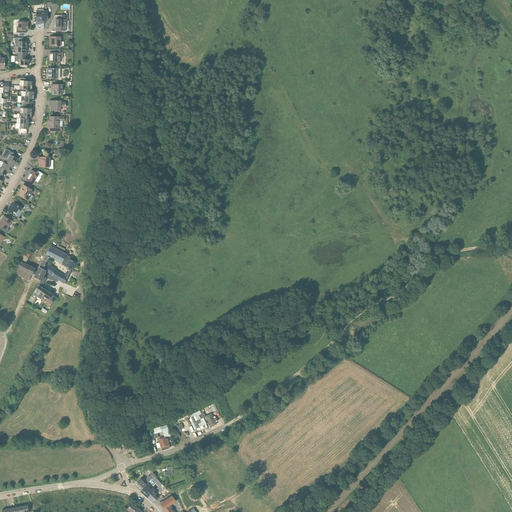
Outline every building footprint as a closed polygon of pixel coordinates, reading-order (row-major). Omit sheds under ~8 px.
[(47,21),(47,16),(47,10),(43,11),(43,13),(36,13),(36,24),(41,24),(41,23),(44,23),(44,21),(47,21)] [(66,31),(66,21),(67,21),(68,15),(60,15),(60,20),(55,20),(55,31),(66,31)] [(24,30),(27,30),(28,22),(18,22),(18,30),(16,30),(16,33),(24,33),(24,30)] [(61,37),(54,37),(49,37),(49,47),(60,47),(61,37)] [(23,38),(18,38),(14,38),(14,40),(18,40),(18,47),(27,47),(27,44),(26,44),(26,41),(23,41),(23,38)] [(18,47),(13,47),(13,50),(18,50),(18,56),(26,56),(26,50),(27,50),(27,47),(18,47)] [(63,53),(54,53),(49,53),(49,63),(60,63),(60,59),(63,59),(63,53)] [(26,60),(26,56),(18,56),(14,56),(14,61),(18,61),(19,62),(20,62),(20,65),(28,65),(29,62),(30,62),(30,60),(26,60)] [(57,69),(52,69),(47,69),(47,74),(48,74),(48,79),(57,79),(57,69)] [(62,85),(56,85),(51,85),(51,88),(52,88),(52,95),(62,95),(62,85)] [(61,101),(54,101),(49,101),(49,108),(51,108),(51,111),(56,111),(61,111),(61,108),(66,108),(66,107),(65,103),(66,102),(61,102),(61,101)] [(64,117),(54,117),(49,117),(49,121),(48,121),(48,128),(49,128),(49,132),(61,132),(62,128),(59,128),(59,121),(64,121),(64,117)] [(28,124),(20,123),(17,123),(16,129),(18,129),(18,134),(20,135),(21,134),(26,135),(27,129),(28,124)] [(2,156),(8,160),(17,164),(18,163),(16,162),(18,159),(15,157),(16,154),(10,151),(6,149),(2,156)] [(8,160),(3,157),(1,161),(4,163),(6,164),(10,166),(10,167),(12,168),(14,165),(16,166),(17,164),(8,160)] [(50,157),(43,157),(38,157),(38,160),(39,160),(39,167),(50,167),(50,157)] [(4,163),(1,161),(0,161),(0,166),(1,167),(10,172),(11,171),(9,170),(10,167),(10,166),(6,164),(4,163)] [(9,174),(10,172),(1,167),(0,166),(0,175),(1,177),(2,174),(5,176),(7,173),(9,174)] [(39,175),(35,173),(31,170),(26,179),(33,184),(39,175)] [(33,191),(27,188),(23,185),(21,188),(22,189),(18,195),(22,198),(28,201),(33,191)] [(23,208),(18,205),(14,202),(12,205),(11,204),(7,211),(11,213),(15,216),(19,209),(21,211),(23,208)] [(9,231),(8,227),(9,227),(10,225),(10,224),(12,221),(3,216),(1,220),(2,220),(1,222),(0,221),(0,222),(0,223),(0,226),(1,227),(0,227),(0,229),(5,232),(7,234),(9,231)] [(51,261),(56,263),(57,261),(62,264),(66,266),(72,270),(76,262),(70,259),(71,258),(66,255),(67,254),(51,246),(46,255),(52,259),(51,261)] [(31,255),(27,253),(25,252),(24,254),(23,254),(14,273),(29,281),(32,275),(36,269),(27,264),(30,257),(31,255)] [(37,279),(40,280),(41,281),(44,276),(45,274),(46,273),(45,273),(46,271),(49,265),(52,259),(46,255),(40,267),(35,277),(37,279)] [(60,273),(56,270),(56,269),(49,265),(46,271),(49,274),(57,279),(64,283),(68,277),(60,273)] [(42,285),(46,278),(44,276),(41,281),(40,280),(38,285),(39,286),(34,294),(32,297),(33,298),(34,299),(35,299),(37,296),(38,297),(40,293),(43,288),(41,287),(42,285)] [(45,301),(47,298),(51,293),(43,288),(40,293),(38,297),(37,297),(41,299),(42,299),(45,301)] [(217,423),(212,412),(205,415),(210,426),(217,423)] [(196,420),(194,416),(192,417),(197,428),(199,427),(198,423),(201,421),(199,418),(196,420)] [(194,431),(191,424),(188,425),(187,424),(184,425),(189,437),(193,436),(191,432),(194,431)] [(178,440),(181,439),(179,432),(175,434),(175,432),(171,434),(175,442),(179,441),(178,440)] [(157,444),(156,439),(154,439),(152,435),(149,435),(152,445),(157,444)] [(167,436),(159,438),(162,449),(170,447),(167,436)] [(172,466),(167,467),(168,471),(165,471),(166,475),(174,474),(172,466)] [(135,485),(140,491),(146,485),(148,483),(152,479),(155,476),(156,475),(153,472),(144,482),(141,479),(135,485)] [(154,479),(159,486),(162,483),(157,477),(154,479)] [(158,498),(157,498),(164,491),(162,489),(164,487),(162,484),(160,486),(159,486),(159,487),(155,491),(151,494),(151,495),(148,498),(153,503),(158,498)] [(151,490),(149,493),(146,489),(148,487),(146,485),(140,491),(148,498),(151,495),(151,494),(155,491),(153,489),(151,490)] [(187,511),(183,511),(180,511),(175,511),(171,505),(177,502),(173,496),(161,503),(166,511),(190,511),(187,511)] [(130,511),(133,511),(137,507),(132,503),(127,510),(126,511),(127,511),(128,511),(129,511),(130,511)]
